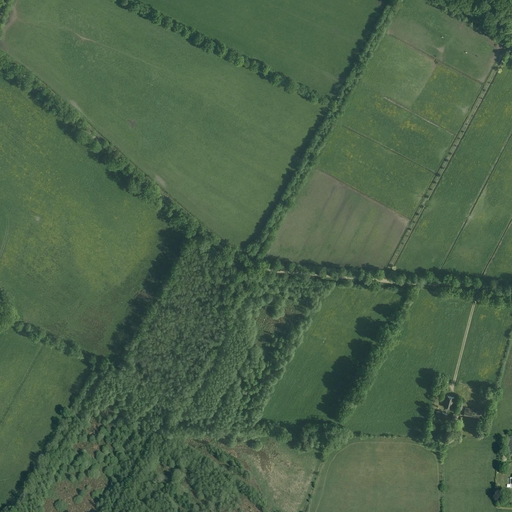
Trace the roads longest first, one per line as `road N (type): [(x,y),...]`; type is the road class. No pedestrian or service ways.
road 1 (track): [(511,291),(260,267),(184,214),(0,57)]
road 2 (track): [(511,39),(383,280)]
